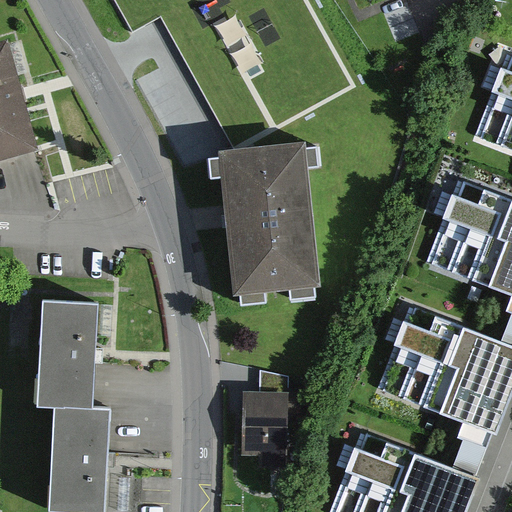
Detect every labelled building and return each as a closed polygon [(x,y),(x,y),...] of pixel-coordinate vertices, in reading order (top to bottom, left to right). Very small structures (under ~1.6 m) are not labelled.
[(16,50),(0,54),(0,158),(42,148),(16,50)] [(480,141),(511,152),(511,58),(510,58),(480,141)] [(479,83),(494,87),(500,66),(485,62),(479,83)] [(306,153),(225,160),(237,299),(318,292),(306,153)] [(433,264),(511,293),(511,199),(464,182),(433,264)] [(103,303),(47,299),(41,404),(97,408),(103,303)] [(383,393),(501,436),(511,405),(511,346),(413,311),(383,393)] [(286,396),(250,394),(247,455),(263,456),(263,469),(282,470),(286,396)] [(79,511),(110,511),(117,409),(61,406),(54,510),(79,511)] [(337,511),(471,511),(484,479),(365,435),(337,511)]
